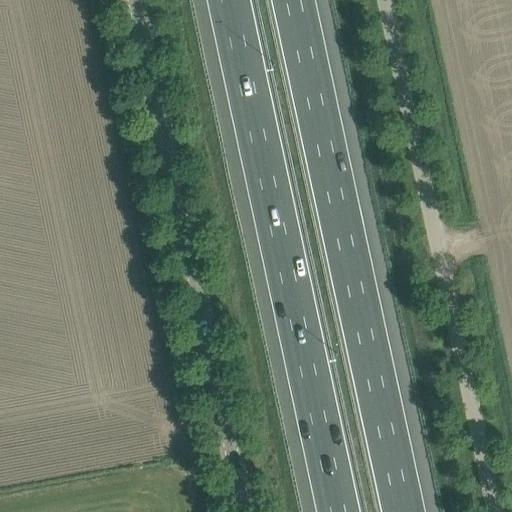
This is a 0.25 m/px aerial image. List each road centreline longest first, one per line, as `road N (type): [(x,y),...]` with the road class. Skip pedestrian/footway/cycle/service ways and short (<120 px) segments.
road 1 (motorway): [(229,0),(339,511)]
road 2 (motorway): [(406,511),(297,0)]
road 3 (tertiary): [(244,511),(135,0)]
road 4 (unclassified): [(495,511),(387,0)]
